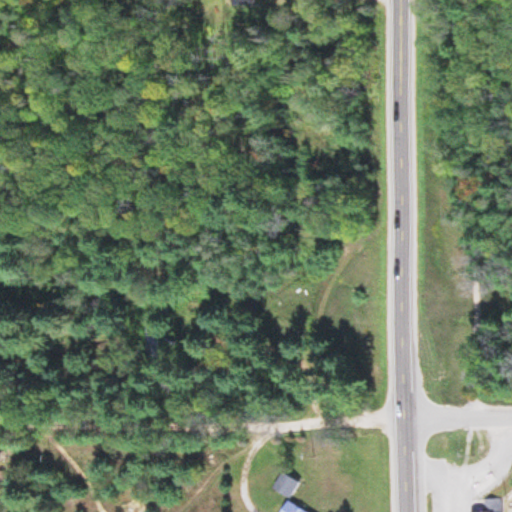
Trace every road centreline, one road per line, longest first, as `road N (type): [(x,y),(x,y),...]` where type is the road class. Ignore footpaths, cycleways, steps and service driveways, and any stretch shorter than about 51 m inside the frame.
road 1 (primary): [(407,511),(401,0)]
road 2 (track): [(406,424),(0,427)]
road 3 (track): [(156,427),(0,337)]
